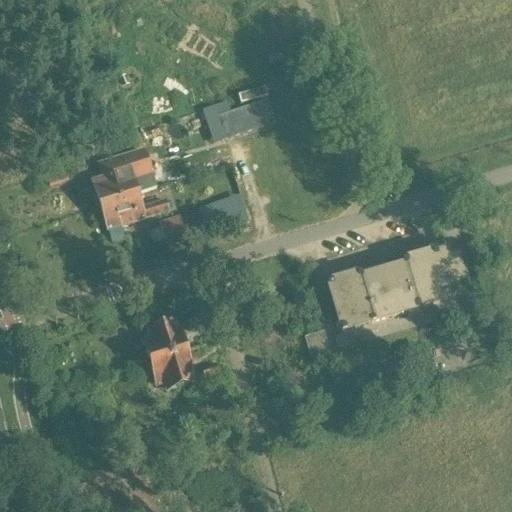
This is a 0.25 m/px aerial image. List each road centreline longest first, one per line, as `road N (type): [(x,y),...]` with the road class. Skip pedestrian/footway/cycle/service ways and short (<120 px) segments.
road 1 (residential): [(269,511),(206,267)]
road 2 (residential): [(354,209),(295,0)]
road 3 (residential): [(0,328),(206,267)]
road 4 (residential): [(354,209),(511,161)]
road 5 (residential): [(206,267),(354,209)]
